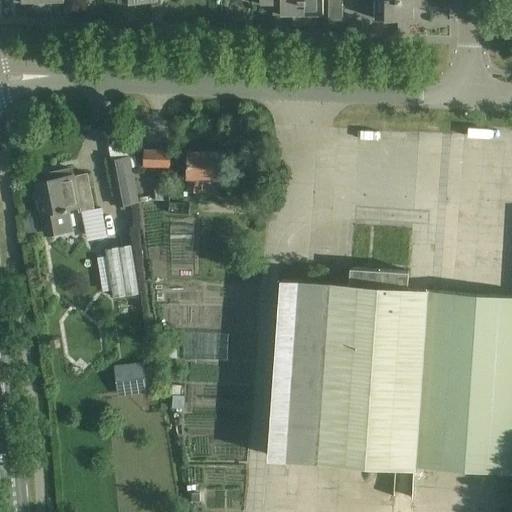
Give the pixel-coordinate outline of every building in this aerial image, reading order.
[(45,12),(44,0),(24,0),(24,2),(37,2),(38,12),(45,12)] [(66,2),(66,0),(44,0),(45,12),(52,12),(52,2),(66,2)] [(283,13),(282,0),(262,0),(262,3),(276,3),(276,13),(283,13)] [(304,23),(304,0),(282,0),(283,13),(297,13),(297,23),(304,23)] [(304,0),(304,23),(312,23),(312,14),(325,14),(325,0),(304,0)] [(329,0),(330,19),(343,19),(343,0),(329,0)] [(424,0),(376,0),(376,18),(414,18),(414,4),(425,4),(424,0)] [(171,150),(145,150),(144,165),(171,166),(171,150)] [(217,178),(217,172),(218,152),(189,151),(188,192),(201,192),(201,178),(217,178)] [(109,161),(119,207),(140,202),(130,156),(109,161)] [(46,181),(37,183),(47,235),(74,230),(70,208),(79,206),(80,211),(94,208),(88,173),(73,176),(72,169),(55,172),(56,173),(45,175),(46,181)] [(170,192),(170,190),(170,179),(156,179),(156,192),(170,192)] [(190,200),(171,200),(171,214),(190,214),(190,200)] [(132,244),(107,248),(114,297),(140,294),(132,244)] [(282,279),(270,455),(511,471),(511,295),(408,288),(409,271),(351,267),(350,284),(282,279)] [(114,388),(139,384),(135,362),(111,365),(114,388)] [(173,385),(172,394),(174,394),(182,395),(183,385),(173,385)] [(174,394),(173,407),(184,408),(185,395),(182,395),(174,394)]
